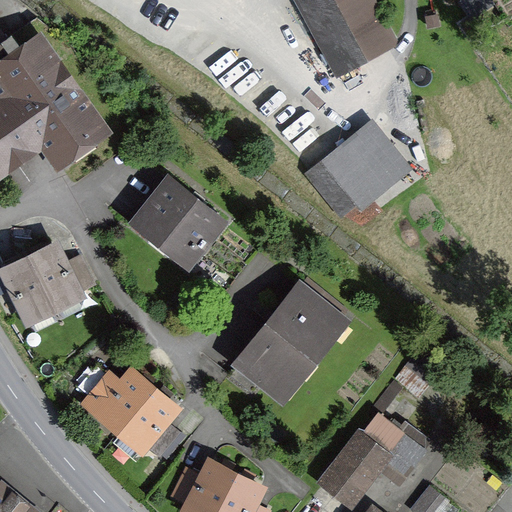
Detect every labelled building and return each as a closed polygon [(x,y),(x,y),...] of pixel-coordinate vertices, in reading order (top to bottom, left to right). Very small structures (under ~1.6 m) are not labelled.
[(391,39),(369,0),(316,0),(350,61),(391,39)] [(465,0),(462,3),(470,15),(487,4),(484,0),(465,0)] [(0,171),(43,141),(56,160),(102,128),(39,39),(14,57),(9,50),(17,44),(11,35),(2,41),(0,37),(0,171)] [(396,171),(362,128),(307,173),(341,215),(396,171)] [(136,220),(189,263),(222,222),(168,179),(136,220)] [(32,257),(31,255),(29,256),(30,257),(53,306),(78,294),(77,292),(91,285),(77,258),(64,264),(55,245),(32,257)] [(5,270),(29,318),(53,306),(30,257),(29,256),(28,258),(5,270)] [(281,397),(344,319),(300,284),(228,374),(252,393),(261,381),(281,397)] [(422,345),(396,378),(419,397),(445,363),(422,345)] [(93,410),(99,411),(120,429),(155,388),(155,387),(133,370),(122,384),(97,363),(78,386),(89,395),(85,400),(88,405),(93,410)] [(176,406),(156,389),(155,387),(155,388),(120,429),(141,447),(145,443),(156,452),(176,429),(164,419),(176,406)] [(378,414),(362,433),(387,452),(379,462),(401,480),(430,442),(405,422),(399,430),(378,414)] [(490,417),(474,437),(492,451),(508,431),(490,417)] [(350,500),(379,462),(387,452),(362,433),(326,481),(350,500)] [(190,504),(187,508),(194,511),(216,511),(236,473),(237,472),(212,461),(204,476),(190,470),(176,497),(190,504)] [(261,486),(238,474),(237,472),(236,473),(216,511),(264,511),(266,508),(253,502),(261,486)] [(431,487),(413,509),(416,511),(431,511),(443,497),(431,487)] [(0,511),(24,511),(0,491),(0,511)]
